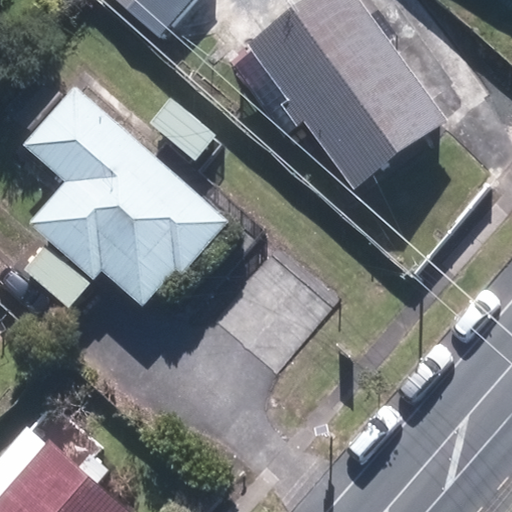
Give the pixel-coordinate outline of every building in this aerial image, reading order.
[(97,0),(158,52),(203,0),(97,0)] [(346,7),(259,72),(357,207),(444,144),(346,7)] [(76,116),(31,167),(75,206),(47,237),(105,288),(114,279),(152,313),(176,286),(184,292),(224,247),(76,116)] [(0,158),(19,138),(0,120),(0,158)] [(0,511),(98,511),(24,445),(0,472),(0,511)]
